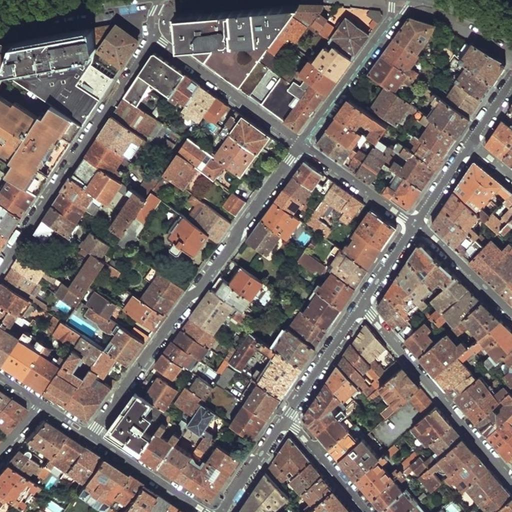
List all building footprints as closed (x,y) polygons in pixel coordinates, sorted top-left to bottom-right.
[(183,47),(235,43),(273,42),(278,36),(293,15),(300,4),(238,10),(180,15),(180,20),(177,20),(179,42),(182,43),(183,47)] [(293,15),(307,26),(310,28),(321,15),(325,10),(324,5),(311,5),(300,4),(293,15)] [(368,15),(379,23),(383,16),(380,11),(372,10),(368,15)] [(278,36),(282,39),(285,41),(289,36),(296,41),(307,26),(293,15),(278,36)] [(310,28),(318,34),(329,21),(321,15),(310,28)] [(394,37),(418,54),(433,34),(436,25),(422,20),(412,16),(410,16),(408,17),(394,37)] [(330,43),(352,59),(362,46),(370,35),(348,19),(330,43)] [(94,29),(97,49),(122,66),(138,42),(138,40),(137,38),(118,25),(116,25),(100,28),(94,29)] [(14,43),(4,72),(95,56),(97,49),(94,29),(57,36),(35,40),(14,43)] [(278,36),(273,42),(267,50),(272,53),(282,39),(278,36)] [(381,55),(417,81),(422,73),(415,69),(410,69),(419,55),(418,54),(394,37),(386,48),(381,55)] [(455,55),(459,59),(461,57),(464,59),(474,44),(466,40),(455,55)] [(239,88),(250,96),(270,68),(283,77),(262,105),(272,112),(300,74),(297,72),(272,53),(267,50),(273,42),(235,43),(259,61),(239,88)] [(314,62),(337,79),(348,65),(352,59),(330,43),(329,42),(314,62)] [(0,45),(0,84),(4,72),(14,43),(3,45),(0,45)] [(222,76),(239,88),(259,61),(235,43),(183,47),(222,76)] [(466,65),(493,83),(499,73),(506,64),(504,61),(474,44),(464,59),(461,57),(459,59),(455,55),(455,57),(459,60),(466,65)] [(125,97),(138,106),(152,87),(153,84),(171,97),(186,75),(167,61),(156,52),(152,54),(144,67),(125,97)] [(368,73),(385,86),(395,93),(403,81),(412,88),(417,81),(381,55),(372,67),(368,73)] [(4,72),(49,102),(83,125),(100,99),(79,84),(94,62),(95,56),(4,72)] [(299,70),(302,72),(311,60),(308,57),(299,70)] [(300,74),(327,94),(333,85),(337,79),(314,62),(311,60),(302,72),(299,70),(297,72),(300,74)] [(94,62),(79,84),(100,99),(107,89),(116,75),(94,62)] [(457,81),(483,99),(487,92),(493,83),(466,65),(455,80),(457,81)] [(272,112),(299,131),(313,113),(327,94),(300,74),(272,112)] [(171,97),(177,101),(179,98),(188,105),(202,86),(193,80),(186,75),(171,97)] [(434,93),(470,118),(475,110),(483,99),(457,81),(447,96),(437,89),(434,93)] [(152,87),(169,100),(171,97),(153,84),(152,87)] [(431,118),(458,137),(463,129),(470,118),(434,93),(431,90),(423,85),(419,91),(434,101),(432,102),(439,107),(431,118)] [(185,110),(196,117),(191,124),(193,126),(191,128),(194,131),(205,115),(218,97),(209,91),(202,86),(188,105),(186,108),(185,110)] [(371,107),(394,123),(397,126),(406,113),(412,105),(395,93),(385,86),(371,107)] [(0,122),(13,103),(0,93),(0,122)] [(112,116),(147,141),(156,147),(169,128),(156,119),(151,116),(138,106),(125,97),(118,108),(112,116)] [(205,115),(213,121),(225,103),(222,100),(218,97),(205,115)] [(177,101),(186,108),(188,105),(179,98),(177,101)] [(336,117),(356,131),(361,124),(362,122),(373,130),(372,132),(368,138),(377,144),(381,138),(389,127),(349,99),(344,106),(336,117)] [(31,106),(27,112),(19,123),(15,120),(8,132),(12,135),(4,146),(1,151),(9,157),(23,166),(19,172),(13,169),(9,175),(11,176),(28,188),(37,176),(40,178),(44,173),(37,169),(41,164),(44,165),(47,161),(45,157),(38,152),(45,143),(52,147),(56,147),(59,142),(56,140),(59,135),(67,140),(71,133),(76,136),(83,125),(49,102),(42,113),(31,106)] [(151,116),(156,119),(164,107),(166,105),(161,102),(151,116)] [(13,103),(0,122),(0,143),(4,146),(12,135),(8,132),(15,120),(19,123),(27,112),(13,103)] [(406,113),(415,118),(415,117),(420,110),(412,105),(406,113)] [(156,119),(169,128),(171,130),(179,118),(164,107),(156,119)] [(419,138),(445,156),(450,148),(458,137),(431,118),(420,110),(415,117),(427,126),(419,138)] [(224,129),(258,153),(271,136),(236,111),(224,129)] [(98,137),(130,159),(135,153),(128,148),(134,141),(140,145),(142,142),(145,144),(147,141),(112,116),(104,128),(98,137)] [(327,130),(357,152),(359,149),(369,156),(377,144),(368,138),(365,137),(360,133),(356,131),(336,117),(331,125),(327,130)] [(495,152),(504,159),(511,148),(511,128),(502,121),(486,145),(495,152)] [(361,124),(370,131),(372,132),(373,130),(362,122),(361,124)] [(390,128),(403,137),(408,129),(405,127),(402,129),(397,126),(394,123),(390,128)] [(214,157),(226,165),(242,177),(258,153),(224,129),(223,128),(219,134),(227,141),(216,154),(214,157)] [(169,134),(178,140),(181,137),(171,130),(169,134)] [(316,145),(343,165),(347,159),(361,168),(369,156),(359,149),(357,152),(327,130),(320,139),(316,145)] [(71,143),(76,136),(71,133),(67,140),(71,143)] [(414,152),(437,168),(445,156),(419,138),(416,136),(412,142),(418,147),(414,152)] [(85,156),(117,179),(122,171),(120,170),(119,172),(113,167),(117,160),(126,166),(130,160),(130,159),(98,137),(89,151),(85,156)] [(179,152),(210,175),(215,179),(226,165),(214,157),(212,155),(209,153),(189,137),(179,152)] [(377,144),(386,150),(390,144),(381,138),(377,144)] [(45,143),(38,152),(45,157),(48,156),(52,150),(52,147),(45,143)] [(393,169),(423,189),(428,181),(437,168),(414,152),(400,143),(396,149),(395,151),(398,153),(399,150),(404,153),(406,151),(412,156),(411,158),(404,168),(402,171),(395,166),(393,169)] [(366,181),(371,185),(378,175),(386,165),(390,158),(395,151),(396,149),(390,144),(386,150),(377,144),(369,156),(361,168),(356,174),(366,181)] [(170,178),(185,189),(197,173),(207,181),(210,175),(179,152),(165,172),(164,173),(170,178)] [(62,191),(86,209),(92,201),(100,207),(104,201),(108,204),(117,189),(130,199),(111,227),(119,233),(123,236),(146,200),(137,194),(134,192),(117,179),(85,156),(80,163),(66,185),(62,191)] [(23,166),(9,157),(5,163),(13,169),(19,172),(23,166)] [(257,165),(268,173),(274,165),(263,157),(257,165)] [(386,165),(393,169),(395,166),(396,163),(390,158),(386,165)] [(294,177),(315,192),(324,199),(336,183),(329,178),(324,186),(322,189),(317,186),(319,182),(324,175),(318,170),(305,161),(294,177)] [(462,180),(479,196),(482,192),(490,199),(498,190),(508,198),(511,192),(511,191),(475,161),(469,170),(462,180)] [(383,193),(408,211),(415,201),(423,189),(393,169),(386,165),(378,175),(382,178),(386,171),(396,178),(403,182),(397,190),(391,186),(389,184),(383,193)] [(155,177),(159,180),(164,173),(165,172),(160,169),(155,177)] [(148,172),(134,192),(137,194),(151,174),(148,172)] [(44,173),(40,178),(46,182),(49,177),(44,173)] [(158,183),(164,188),(170,178),(164,173),(159,180),(158,183)] [(137,194),(146,200),(152,192),(154,188),(158,183),(159,180),(155,177),(151,174),(137,194)] [(8,177),(0,189),(0,192),(11,176),(9,175),(8,177)] [(0,201),(23,216),(31,204),(38,194),(28,188),(11,176),(0,192),(0,201)] [(46,182),(40,178),(37,176),(28,188),(38,194),(46,182)] [(285,189),(306,203),(310,206),(316,210),(317,208),(320,205),(308,197),(311,192),(314,195),(315,192),(294,177),(289,183),(285,189)] [(391,186),(397,190),(403,182),(396,178),(391,186)] [(455,191),(481,216),(486,221),(491,216),(483,208),(490,199),(482,192),(479,196),(462,180),(459,185),(455,191)] [(154,188),(158,192),(160,193),(164,188),(158,183),(154,188)] [(320,205),(317,208),(325,214),(332,204),(342,212),(353,196),(345,190),(336,183),(324,199),(320,205)] [(276,202),(292,213),(297,205),(302,208),(306,203),(285,189),(280,197),(276,202)] [(53,205),(77,223),(84,213),(87,209),(86,209),(62,191),(56,200),(53,205)] [(443,208),(470,234),(476,240),(481,235),(472,226),(481,216),(455,191),(449,200),(443,208)] [(146,200),(123,236),(120,240),(118,244),(128,250),(162,199),(156,195),(152,192),(146,200)] [(508,209),(511,211),(501,221),(496,216),(498,213),(496,211),(491,216),(486,221),(498,233),(500,231),(511,218),(511,192),(508,198),(504,202),(510,207),(508,209)] [(223,207),(237,217),(241,211),(247,203),(234,193),(223,207)] [(193,203),(200,208),(204,203),(196,197),(193,203)] [(342,217),(350,223),(364,203),(356,198),(342,217)] [(0,229),(10,236),(16,226),(23,216),(0,201),(0,229)] [(87,209),(90,211),(93,213),(95,215),(100,207),(92,201),(86,209),(87,209)] [(263,220),(282,234),(292,241),(294,239),(292,236),(303,221),(297,217),(292,213),(276,202),(268,212),(263,220)] [(200,208),(193,219),(195,221),(207,206),(204,203),(200,208)] [(44,219),(67,235),(73,239),(76,241),(77,239),(71,235),(78,224),(77,223),(53,205),(48,213),(44,219)] [(292,213),(297,217),(302,208),(297,205),(292,213)] [(188,220),(210,235),(219,242),(224,234),(231,224),(207,206),(195,221),(193,219),(190,217),(188,220)] [(307,224),(327,238),(333,229),(321,220),(325,214),(317,208),(316,210),(307,224)] [(432,225),(470,262),(484,248),(476,240),(473,244),(468,248),(461,242),(466,237),(470,234),(443,208),(437,217),(432,225)] [(360,230),(385,246),(391,237),(398,228),(388,221),(374,211),(368,220),(365,219),(363,223),(365,224),(360,230)] [(171,246),(172,250),(177,253),(180,253),(184,249),(195,257),(210,235),(188,220),(183,216),(179,222),(178,221),(171,230),(173,231),(168,237),(174,241),(171,246)] [(511,228),(511,218),(500,231),(505,235),(511,228)] [(39,227),(61,244),(65,239),(67,235),(44,219),(39,227)] [(247,241),(267,256),(282,234),(263,220),(250,237),(247,241)] [(338,246),(369,269),(376,259),(385,246),(360,230),(355,226),(351,233),(354,235),(355,233),(359,236),(350,248),(346,245),(347,244),(344,242),(343,244),(339,242),(337,245),(338,246)] [(0,250),(3,247),(10,236),(0,229),(0,250)] [(493,238),(497,242),(502,236),(498,233),(493,238)] [(84,247),(106,263),(110,258),(104,253),(110,246),(93,234),(84,247)] [(466,237),(473,244),(476,240),(470,234),(466,237)] [(309,247),(313,250),(320,241),(315,237),(310,245),(309,247)] [(477,268),(485,276),(511,248),(511,245),(511,244),(505,250),(497,242),(493,238),(484,248),(470,262),(477,268)] [(304,241),(300,247),(306,251),(309,247),(310,245),(304,241)] [(410,259),(433,288),(442,280),(447,287),(458,277),(440,259),(422,241),(410,259)] [(71,286),(84,295),(86,293),(101,269),(106,263),(84,247),(82,246),(81,245),(78,251),(89,259),(92,261),(86,270),(83,267),(71,286)] [(330,268),(357,287),(362,280),(369,269),(338,246),(334,252),(338,255),(330,268)] [(492,283),(499,290),(511,276),(511,248),(485,276),(492,283)] [(320,291),(343,308),(350,298),(357,287),(330,268),(306,251),(300,261),(315,271),(317,268),(322,272),(325,268),(334,276),(325,288),(319,284),(316,288),(320,291)] [(14,265),(37,280),(39,282),(44,274),(59,284),(61,286),(58,291),(55,289),(54,291),(76,306),(81,299),(84,295),(71,286),(22,253),(17,261),(14,265)] [(83,267),(86,270),(92,261),(89,259),(83,267)] [(398,276),(420,302),(424,307),(429,303),(424,297),(434,289),(433,288),(410,259),(403,269),(398,276)] [(101,269),(107,273),(112,267),(106,263),(101,269)] [(2,282),(30,300),(35,303),(37,300),(29,295),(37,280),(14,265),(7,275),(2,282)] [(107,273),(115,280),(120,273),(112,267),(107,273)] [(230,284),(252,299),(264,282),(242,267),(230,284)] [(142,300),(165,315),(174,303),(184,288),(161,273),(142,300)] [(387,292),(407,316),(409,319),(412,317),(409,314),(420,302),(398,276),(392,286),(387,292)] [(506,296),(511,302),(511,276),(499,290),(506,296)] [(217,293),(234,306),(241,310),(244,312),(252,299),(230,284),(221,277),(217,282),(216,284),(220,288),(217,293)] [(432,300),(440,309),(432,316),(432,317),(435,321),(471,290),(464,283),(458,277),(447,287),(432,300)] [(0,301),(11,309),(19,313),(26,301),(28,303),(30,300),(2,282),(0,285),(0,301)] [(216,284),(212,290),(217,293),(220,288),(216,284)] [(91,306),(109,318),(118,304),(97,290),(92,297),(86,293),(84,295),(81,299),(85,302),(91,306)] [(191,318),(214,333),(231,310),(234,306),(217,293),(212,290),(200,306),(191,318)] [(449,319),(455,327),(462,321),(465,318),(484,302),(478,296),(471,290),(435,321),(440,327),(449,319)] [(303,311),(328,330),(334,321),(343,308),(320,291),(317,296),(308,310),(305,308),(303,311)] [(377,306),(394,327),(407,316),(387,292),(377,306)] [(126,309),(155,329),(160,322),(165,315),(142,300),(136,296),(133,300),(142,305),(139,309),(130,304),(126,309)] [(76,306),(80,309),(85,302),(81,299),(76,306)] [(35,303),(46,310),(48,307),(37,300),(35,303)] [(0,324),(11,309),(0,301),(0,324)] [(26,301),(19,313),(20,315),(28,303),(26,301)] [(465,318),(483,338),(503,320),(493,311),(484,302),(465,318)] [(105,350),(118,358),(124,362),(129,365),(135,356),(145,342),(133,334),(122,326),(119,325),(109,318),(91,306),(86,314),(99,323),(99,324),(101,328),(107,331),(111,333),(112,331),(116,334),(105,350)] [(231,310),(238,314),(241,310),(234,306),(231,310)] [(289,328),(316,348),(321,340),(328,330),(303,311),(296,306),(291,313),(298,318),(292,326),(290,325),(288,327),(289,328)] [(0,362),(3,364),(21,337),(6,327),(8,324),(9,325),(12,324),(15,320),(19,323),(24,317),(20,315),(19,313),(11,309),(0,324),(0,362)] [(235,318),(244,324),(249,316),(244,312),(241,310),(238,314),(235,318)] [(414,325),(418,330),(432,317),(432,316),(428,312),(414,325)] [(407,316),(394,327),(396,329),(399,332),(411,321),(409,319),(407,316)] [(49,328),(55,332),(63,321),(57,317),(49,328)] [(412,348),(420,358),(436,344),(433,339),(429,335),(433,332),(428,326),(430,324),(435,331),(440,327),(435,321),(432,317),(418,330),(406,341),(412,348)] [(183,330),(205,345),(211,349),(220,337),(214,333),(191,318),(187,324),(183,330)] [(488,345),(500,358),(496,361),(493,358),(485,365),(491,372),(504,359),(511,352),(511,329),(503,320),(483,338),(471,349),(475,354),(476,355),(479,353),(477,351),(487,343),(488,345)] [(55,332),(75,346),(84,335),(79,331),(63,321),(55,332)] [(399,332),(406,341),(418,330),(414,325),(411,321),(399,332)] [(453,329),(459,336),(469,329),(462,321),(455,327),(453,329)] [(241,334),(247,338),(253,331),(254,329),(248,325),(241,334)] [(353,343),(387,381),(403,367),(397,360),(385,369),(376,358),(387,348),(380,340),(367,325),(365,325),(353,343)] [(276,347),(304,366),(310,357),(316,348),(289,328),(276,347)] [(133,334),(145,342),(149,337),(137,329),(133,334)] [(13,371),(24,378),(47,345),(44,343),(46,340),(43,338),(36,350),(26,342),(31,334),(26,330),(21,337),(3,364),(13,371)] [(174,341),(194,356),(200,360),(207,365),(211,359),(200,352),(205,345),(183,330),(177,337),(174,341)] [(261,382),(283,397),(293,382),(304,366),(276,347),(253,331),(247,338),(242,346),(239,350),(236,355),(231,362),(243,370),(260,345),(263,345),(263,347),(270,352),(264,361),(271,365),(264,375),(257,370),(253,376),(261,382)] [(427,366),(436,376),(471,349),(466,344),(463,346),(461,352),(449,338),(451,336),(449,333),(447,335),(440,340),(436,344),(420,358),(427,366)] [(55,398),(66,406),(84,379),(71,370),(82,355),(94,363),(104,349),(84,335),(75,346),(74,349),(72,351),(68,358),(45,392),(55,398)] [(165,353),(183,366),(186,368),(194,356),(174,341),(169,348),(165,353)] [(345,355),(363,374),(368,370),(377,380),(372,384),(377,389),(387,381),(353,343),(348,350),(345,355)] [(477,351),(479,353),(488,345),(487,343),(477,351)] [(33,384),(45,392),(68,358),(63,355),(56,363),(47,357),(52,348),(47,345),(24,378),(33,384)] [(229,351),(236,355),(239,350),(235,347),(233,346),(229,351)] [(89,371),(95,375),(100,379),(102,376),(105,378),(106,375),(118,358),(105,350),(104,349),(94,363),(89,371)] [(443,384),(455,399),(478,381),(462,364),(475,354),(471,349),(436,376),(443,384)] [(224,358),(231,363),(231,362),(236,355),(229,351),(224,358)] [(156,366),(178,381),(180,378),(177,376),(183,366),(165,353),(164,356),(157,364),(156,366)] [(339,364),(358,386),(360,384),(359,383),(365,377),(363,374),(345,355),(341,361),(339,364)] [(194,356),(186,368),(192,372),(200,360),(194,356)] [(327,381),(348,404),(351,401),(347,395),(355,386),(361,394),(364,392),(358,386),(339,364),(332,374),(327,381)] [(381,389),(393,402),(381,412),(387,418),(410,397),(421,387),(411,376),(403,367),(387,381),(377,389),(368,397),(370,399),(372,398),(373,398),(379,393),(378,392),(381,389)] [(76,412),(89,419),(113,386),(106,382),(105,383),(104,382),(102,384),(104,385),(99,391),(89,384),(95,375),(89,371),(84,379),(66,406),(76,412)] [(106,382),(113,386),(116,381),(106,375),(105,378),(102,376),(100,379),(104,382),(105,383),(106,382)] [(187,388),(206,400),(209,395),(205,393),(209,388),(212,391),(214,387),(211,385),(200,377),(195,384),(190,381),(186,387),(187,388)] [(145,398),(165,412),(179,392),(159,378),(151,389),(150,389),(147,393),(148,394),(145,398)] [(460,405),(466,412),(492,391),(496,388),(494,386),(490,388),(482,379),(478,381),(455,399),(460,405)] [(304,418),(317,433),(336,415),(330,409),(333,405),(336,400),(341,401),(345,407),(346,406),(348,404),(327,381),(312,404),(304,416),(304,418)] [(247,402),(269,418),(274,410),(283,397),(261,382),(247,402)] [(372,384),(364,392),(368,397),(377,389),(372,384)] [(421,387),(410,397),(415,404),(426,394),(421,387)] [(177,403),(195,415),(204,402),(206,400),(187,388),(177,403)] [(472,419),(477,424),(494,411),(505,401),(511,395),(511,394),(508,390),(497,397),(492,391),(466,412),(472,419)] [(0,391),(0,409),(10,398),(4,394),(0,391)] [(135,450),(142,454),(150,443),(142,436),(151,424),(144,420),(145,417),(155,423),(153,426),(159,430),(168,417),(170,416),(165,412),(145,398),(137,392),(108,432),(117,438),(135,450)] [(426,394),(415,404),(421,410),(432,400),(429,397),(426,394)] [(222,416),(254,439),(260,431),(269,418),(247,402),(237,395),(233,401),(243,407),(236,418),(231,414),(230,417),(224,413),(222,416)] [(482,431),(488,438),(511,417),(511,395),(505,401),(508,405),(504,409),(507,412),(499,418),(494,411),(477,424),(482,431)] [(10,398),(0,409),(0,425),(5,430),(7,432),(28,409),(19,404),(10,398)] [(346,406),(351,411),(359,405),(353,399),(351,401),(348,404),(346,406)] [(432,400),(421,410),(425,417),(437,406),(432,400)] [(188,425),(205,436),(210,440),(212,436),(210,435),(212,432),(206,427),(216,412),(204,402),(195,415),(193,419),(188,425)] [(330,409),(336,415),(339,412),(333,405),(330,409)] [(414,427),(428,445),(452,424),(445,416),(437,406),(425,417),(414,427)] [(321,438),(330,449),(354,427),(352,425),(348,429),(341,421),(347,416),(342,410),(339,412),(336,415),(317,433),(321,438)] [(183,422),(188,425),(193,419),(188,415),(183,422)] [(154,463),(160,467),(181,436),(185,431),(182,430),(181,431),(180,430),(178,432),(176,432),(171,440),(164,435),(169,427),(168,426),(173,420),(168,417),(159,430),(150,443),(142,454),(154,463)] [(144,420),(151,424),(153,426),(155,423),(145,417),(144,420)] [(493,444),(499,451),(511,438),(511,417),(488,438),(493,444)] [(25,442),(50,458),(65,435),(50,425),(43,421),(25,442)] [(433,444),(439,452),(434,456),(433,455),(425,461),(430,467),(463,438),(456,429),(452,424),(428,445),(430,447),(433,444)] [(335,455),(340,460),(360,442),(354,435),(360,430),(356,426),(354,427),(330,449),(335,455)] [(360,442),(340,460),(347,469),(356,480),(386,453),(382,449),(378,452),(368,442),(373,438),(369,434),(368,435),(360,442)] [(53,463),(65,472),(66,471),(82,446),(73,440),(65,435),(50,458),(41,471),(46,475),(50,470),(49,469),(53,463)] [(170,473),(177,478),(190,459),(192,455),(177,445),(178,443),(181,444),(185,439),(181,436),(160,467),(170,473)] [(197,448),(192,455),(195,457),(200,448),(205,451),(212,441),(210,440),(205,436),(197,448)] [(274,460),(286,474),(292,469),(297,475),(312,462),(290,436),(282,448),(274,460)] [(447,463),(452,469),(450,472),(452,474),(475,452),(470,445),(463,438),(430,467),(431,468),(434,472),(438,469),(439,470),(447,463)] [(504,456),(508,462),(511,457),(511,438),(499,451),(504,456)] [(222,447),(241,459),(246,451),(228,439),(222,447)] [(204,496),(212,501),(221,488),(241,459),(222,447),(219,445),(203,468),(190,459),(177,478),(204,496)] [(6,464),(26,478),(28,475),(31,471),(36,474),(41,466),(32,460),(27,457),(29,453),(30,453),(21,446),(12,456),(6,464)] [(66,471),(80,481),(83,483),(100,458),(90,451),(82,446),(66,471)] [(364,489),(373,499),(404,470),(421,456),(416,450),(390,473),(382,465),(395,453),(391,448),(386,453),(356,480),(364,489)] [(447,478),(451,483),(457,478),(465,486),(462,489),(464,492),(467,489),(490,468),(482,459),(475,452),(452,474),(447,478)] [(378,505),(383,510),(404,492),(399,485),(406,479),(403,476),(406,473),(408,475),(415,468),(422,477),(431,468),(430,467),(425,461),(421,456),(404,470),(373,499),(378,505)] [(89,484),(106,495),(103,498),(98,502),(94,508),(100,511),(106,504),(126,474),(111,465),(100,458),(83,483),(78,491),(75,495),(80,499),(85,493),(86,486),(89,484)] [(266,472),(281,489),(290,481),(291,480),(289,478),(286,474),(274,460),(270,466),(266,472)] [(293,481),(303,494),(304,492),(323,475),(318,469),(312,462),(297,475),(294,478),(291,480),(293,481)] [(0,494),(8,500),(10,501),(23,510),(25,506),(23,504),(25,502),(18,498),(26,487),(31,491),(33,488),(36,490),(38,486),(37,485),(33,483),(29,480),(26,478),(6,464),(0,470),(0,494)] [(422,477),(434,490),(443,483),(434,472),(431,468),(422,477)] [(467,489),(479,503),(481,502),(502,483),(495,475),(490,468),(467,489)] [(241,508),(244,511),(272,511),(276,509),(289,497),(281,489),(266,472),(259,481),(251,493),(241,508)] [(106,504),(115,510),(119,504),(116,501),(118,499),(126,505),(140,484),(133,479),(126,474),(106,504)] [(304,492),(312,502),(306,507),(302,511),(303,511),(308,511),(335,489),(330,482),(323,475),(304,492)] [(74,488),(78,491),(83,483),(80,481),(74,488)] [(488,511),(475,511),(473,508),(468,511),(495,511),(511,498),(511,494),(508,490),(502,483),(481,502),(489,511),(488,511)] [(120,511),(129,511),(131,510),(134,511),(141,511),(154,493),(146,488),(140,484),(126,505),(120,511)] [(36,490),(48,498),(50,494),(38,486),(36,490)] [(350,511),(353,510),(345,500),(335,489),(308,511),(350,511)] [(383,511),(408,511),(416,506),(404,492),(383,510),(383,511)] [(141,511),(159,511),(167,501),(160,497),(154,493),(141,511)] [(294,502),(302,511),(306,507),(298,498),(294,502)] [(511,511),(511,498),(495,511),(511,511)] [(423,511),(420,507),(425,503),(422,500),(420,502),(416,506),(408,511),(423,511)] [(8,504),(19,511),(25,511),(23,510),(10,501),(8,504)] [(159,511),(182,511),(167,501),(159,511)]
